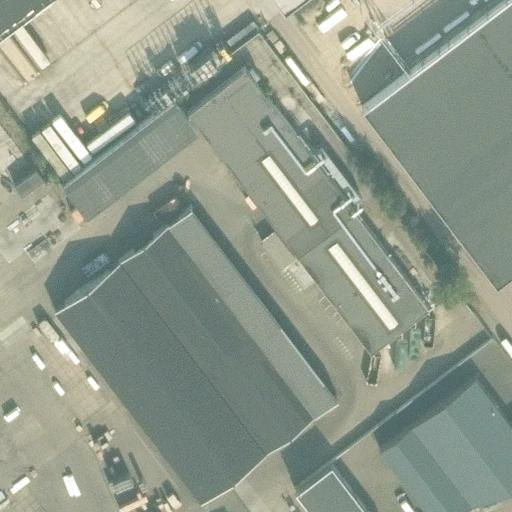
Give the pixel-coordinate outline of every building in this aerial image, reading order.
[(0,0),(0,24),(31,0),(0,0)] [(511,0),(309,0),(379,92),(361,106),(495,282),(511,270),(511,271),(511,0)] [(245,65),(229,77),(187,109),(369,349),(427,305),(245,65)] [(191,204),(54,308),(199,499),(336,395),(191,204)] [(273,227),(259,238),(281,266),(295,255),(273,227)] [(378,447),(426,511),(443,511),(511,484),(511,419),(510,421),(474,374),(378,447)] [(114,453),(129,441),(107,413),(92,425),(114,453)] [(369,511),(330,460),(294,487),(313,511),(369,511)]
